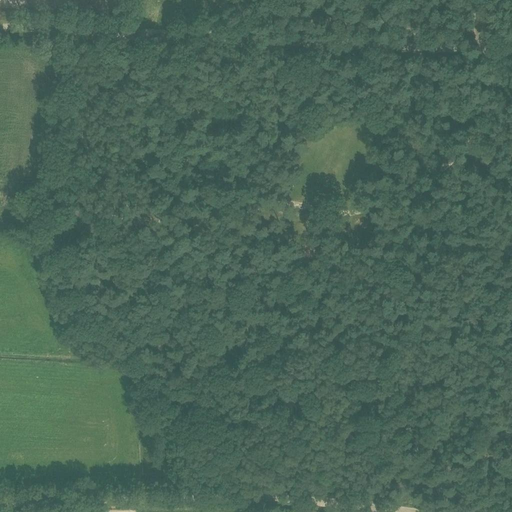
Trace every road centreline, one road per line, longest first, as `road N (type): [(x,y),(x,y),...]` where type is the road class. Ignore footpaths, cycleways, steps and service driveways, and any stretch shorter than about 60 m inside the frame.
road 1 (track): [(0,25),(490,51)]
road 2 (track): [(0,501),(283,500),(367,511)]
